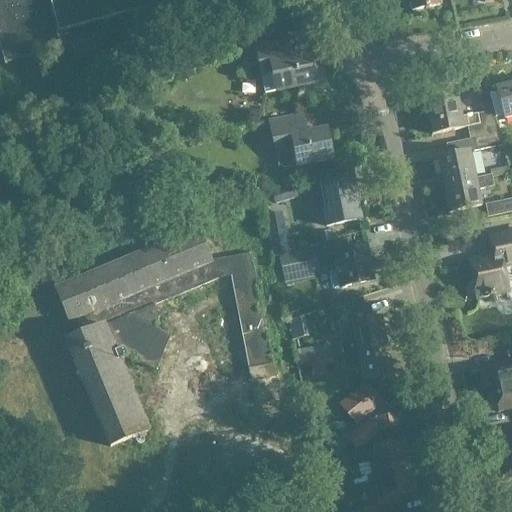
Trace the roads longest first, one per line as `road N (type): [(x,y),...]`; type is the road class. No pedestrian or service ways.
road 1 (residential): [(477,511),(388,132),(364,64)]
road 2 (residential): [(364,64),(511,37)]
